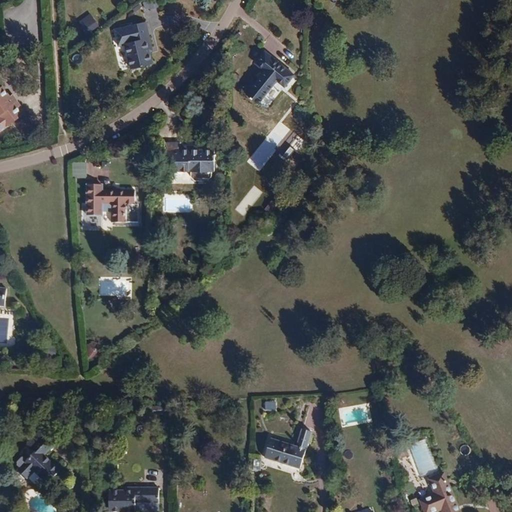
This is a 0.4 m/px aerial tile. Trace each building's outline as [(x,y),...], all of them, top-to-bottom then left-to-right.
[(157,0),(149,0),(143,1),(145,10),(159,7),(157,0)] [(92,13),(84,17),(92,31),(99,26),(92,13)] [(148,48),(151,47),(145,22),(130,26),(134,42),(124,44),(130,69),(152,64),(149,51),(148,48)] [(293,75),(265,53),(256,63),(265,71),(246,95),(258,104),(277,80),(284,86),(293,75)] [(25,113),(17,103),(14,105),(9,97),(2,87),(0,88),(0,118),(6,127),(25,113)] [(12,95),(9,97),(14,105),(17,103),(12,95)] [(199,149),(199,146),(181,145),(165,145),(164,161),(164,167),(173,167),(173,170),(190,170),(190,176),(194,180),(206,180),(211,176),(211,171),(214,171),(214,149),(203,149),(199,149)] [(87,162),(73,162),(73,177),(87,178),(87,162)] [(106,186),(86,186),(86,199),(104,200),(104,205),(111,205),(111,223),(125,223),(125,205),(134,205),(135,191),(106,190),(106,186)] [(276,411),(276,401),(265,401),(265,411),(276,411)] [(65,423),(62,423),(63,441),(77,440),(77,423),(75,423),(74,418),(64,418),(65,423)] [(26,444),(35,452),(17,471),(26,479),(34,471),(47,484),(60,471),(44,456),(57,442),(42,428),(26,444)] [(270,438),(264,458),(299,469),(311,432),(301,429),(295,446),(270,438)] [(459,511),(443,473),(429,479),(435,494),(420,500),(424,511),(433,511),(441,509),(442,511),(459,511)] [(158,487),(124,487),(124,491),(121,491),(109,490),(108,511),(157,511),(158,503),(158,487)]
